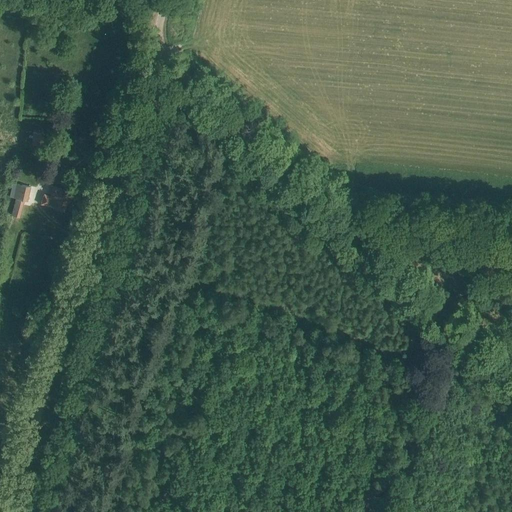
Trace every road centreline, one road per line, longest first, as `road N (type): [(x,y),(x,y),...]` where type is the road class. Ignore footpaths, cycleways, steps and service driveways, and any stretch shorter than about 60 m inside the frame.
road 1 (unclassified): [(511,373),(151,38)]
road 2 (unclassified): [(57,348),(151,38)]
road 3 (track): [(511,230),(343,217)]
road 4 (track): [(57,348),(0,504)]
